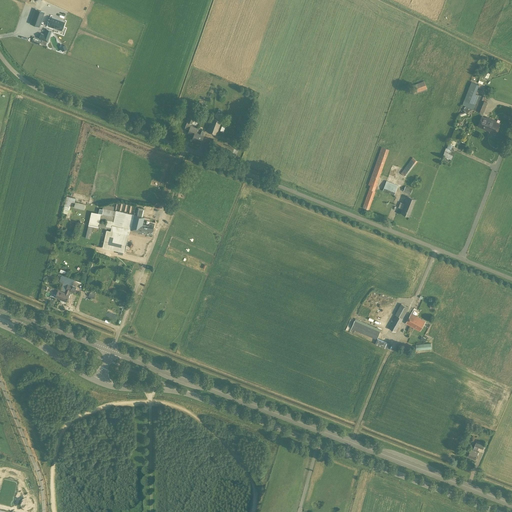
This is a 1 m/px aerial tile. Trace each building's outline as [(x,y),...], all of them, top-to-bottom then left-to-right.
[(30,23),(40,27),(45,12),(35,9),(30,23)] [(64,21),(52,17),(49,26),(61,30),(64,21)] [(43,28),(41,33),(39,39),(47,42),(51,31),(43,28)] [(415,94),(427,89),(424,81),(412,85),(415,94)] [(476,93),(479,85),(471,82),(463,105),(467,106),(463,110),(465,112),(458,114),(460,117),(467,114),(469,113),(468,112),(469,111),(473,109),(483,114),(488,102),(484,100),(485,96),(482,95),(481,96),(476,93)] [(187,122),(192,124),(196,125),(200,116),(197,115),(197,117),(195,116),(194,117),(189,115),(187,122)] [(497,121),(492,119),(487,117),(487,118),(482,116),(478,126),(490,131),(489,132),(490,133),(492,134),(494,133),(496,133),(500,123),(497,122),(497,121)] [(216,135),(222,121),(211,117),(206,131),(216,135)] [(198,128),(190,125),(189,129),(187,133),(193,135),(193,136),(194,132),(196,132),(198,128)] [(193,135),(192,138),(201,142),(203,135),(205,131),(202,130),(200,134),(196,132),(194,132),(193,136),(193,135)] [(238,150),(234,148),(223,144),(223,143),(213,139),(210,148),(219,152),(219,153),(230,157),(235,158),(238,150)] [(443,155),(451,159),(455,151),(451,149),(453,145),(455,146),(457,141),(451,139),(447,148),(446,148),(443,155)] [(381,147),(368,184),(376,187),(389,150),(381,147)] [(417,161),(412,157),(401,173),(406,176),(417,161)] [(398,185),(386,181),(382,190),(394,195),(398,185)] [(375,191),(369,189),(362,207),(369,210),(375,191)] [(407,196),(404,203),(400,202),(398,207),(402,209),(400,213),(409,216),(415,199),(407,196)] [(66,197),(62,213),(66,214),(68,214),(71,202),(75,203),(76,199),(66,197)] [(131,230),(152,234),(153,229),(154,224),(149,223),(148,227),(142,226),(144,217),(115,211),(103,208),(96,208),(96,209),(93,209),(93,212),(91,212),(88,225),(93,226),(95,227),(94,228),(95,228),(94,231),(97,232),(98,226),(111,229),(110,231),(106,230),(102,247),(125,253),(130,229),(131,229),(131,230)] [(59,281),(68,284),(66,290),(64,293),(58,290),(55,297),(66,301),(69,294),(70,295),(71,291),(74,292),(76,287),(72,285),(74,279),(61,275),(59,281)] [(395,315),(396,315),(389,328),(396,332),(403,318),(409,308),(401,303),(395,315)] [(425,321),(411,313),(406,323),(415,328),(420,331),(425,321)] [(351,329),(377,340),(375,344),(387,349),(390,343),(378,338),(381,332),(355,321),(351,329)] [(478,451),(477,451),(478,447),(483,449),(484,444),(476,441),(473,449),(471,449),(468,456),(475,459),(478,451)]
